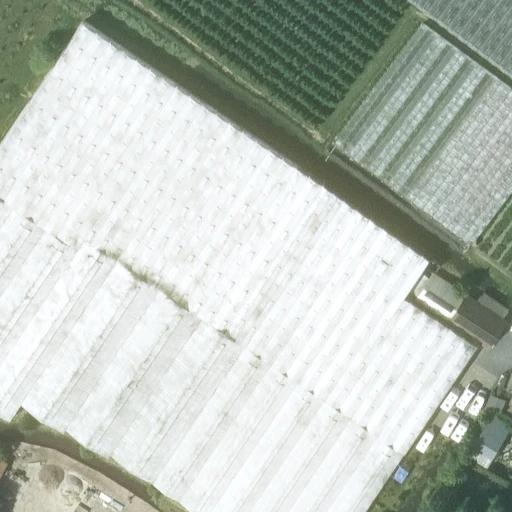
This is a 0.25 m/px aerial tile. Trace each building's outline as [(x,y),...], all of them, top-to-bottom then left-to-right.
[(511,0),(411,0),(429,13),(511,75),(511,0)] [(82,21),(0,143),(0,194),(78,247),(82,241),(86,236),(89,238),(118,257),(226,329),(325,183),(82,21)] [(471,244),(511,188),(511,89),(422,23),(334,143),(471,244)] [(78,247),(0,194),(0,412),(9,418),(20,401),(63,430),(65,427),(108,455),(110,452),(198,511),(363,511),(404,452),(477,343),(469,338),(443,320),(444,318),(488,347),(505,321),(432,272),(414,298),(441,316),(439,318),(405,296),(432,259),(325,183),(226,329),(118,257),(89,238),(86,236),(82,241),(78,247)] [(499,413),(503,403),(488,397),(484,407),(499,413)] [(490,411),(474,446),(495,456),(511,420),(490,411)]
